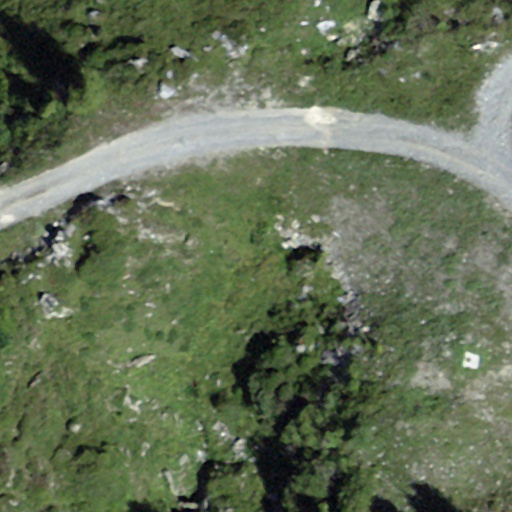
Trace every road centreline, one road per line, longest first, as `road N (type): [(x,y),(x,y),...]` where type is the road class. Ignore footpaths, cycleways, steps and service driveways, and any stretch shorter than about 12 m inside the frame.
road 1 (track): [(511,198),(370,144),(246,135),(108,168),(0,223)]
road 2 (track): [(511,77),(490,94),(490,140),(511,181)]
